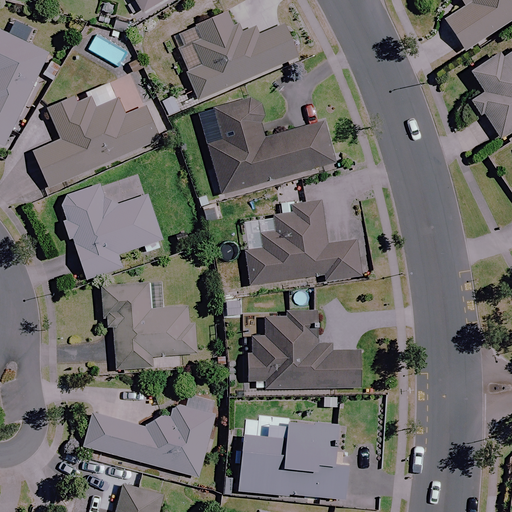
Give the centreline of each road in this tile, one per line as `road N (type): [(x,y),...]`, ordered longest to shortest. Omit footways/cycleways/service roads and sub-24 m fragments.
road 1 (tertiary): [(350,0),(386,72),(428,207),(447,388)]
road 2 (residential): [(16,329),(27,438),(0,454)]
road 3 (tertiary): [(447,388),(439,511)]
